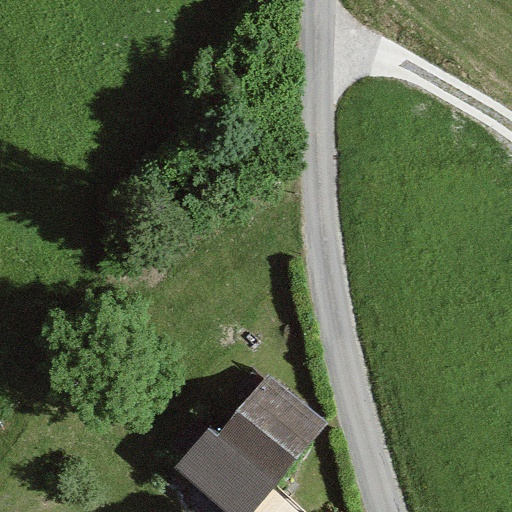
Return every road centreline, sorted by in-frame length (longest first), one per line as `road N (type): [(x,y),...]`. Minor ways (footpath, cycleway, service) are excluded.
road 1 (unclassified): [(318,0),(312,175),(347,362),(387,511)]
road 2 (track): [(511,125),(396,61),(319,42)]
